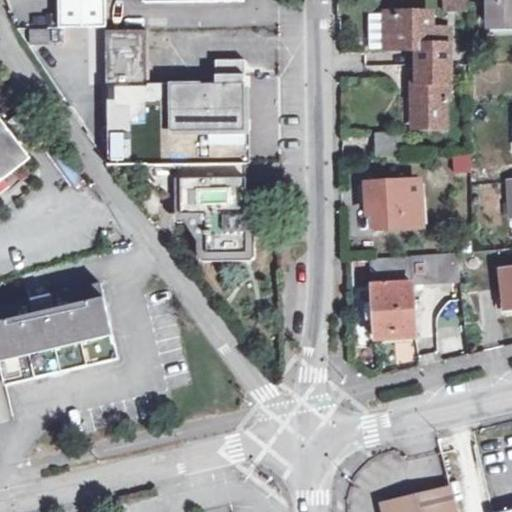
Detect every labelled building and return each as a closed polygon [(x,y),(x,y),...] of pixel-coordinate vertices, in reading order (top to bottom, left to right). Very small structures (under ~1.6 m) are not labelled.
[(107,28),(107,0),(61,0),(61,28),(107,28)] [(511,0),(489,0),(490,26),(511,26),(511,0)] [(384,10),(384,13),(385,45),(416,45),(417,83),(448,82),(446,32),(429,32),(428,10),(401,10),(384,10)] [(150,165),(248,164),(246,95),(246,77),(217,77),(216,86),(150,87),(150,31),(107,31),(109,166),(150,165)] [(448,98),(448,82),(417,83),(414,83),(416,128),(445,127),(444,98),(448,98)] [(0,183),(31,159),(0,119),(0,183)] [(377,135),(377,158),(405,156),(404,134),(377,135)] [(471,153),(455,154),(456,172),(472,171),(471,153)] [(249,254),(248,164),(150,165),(149,181),(166,194),(188,194),(189,230),(208,230),(208,254),(249,254)] [(370,215),(377,214),(383,214),(383,228),(421,227),(420,184),(408,185),(408,182),(369,184),(370,215)] [(372,259),(375,303),(376,321),(377,339),(418,336),(414,285),(462,282),(460,253),(372,259)] [(508,309),(511,307),(511,270),(503,272),(508,309)] [(0,370),(4,387),(36,380),(32,363),(65,355),(69,372),(118,361),(101,285),(0,308),(0,370)] [(376,321),(375,303),(367,304),(368,321),(376,321)] [(36,380),(69,372),(65,355),(32,363),(36,380)] [(457,511),(452,487),(384,503),(385,511),(457,511)]
